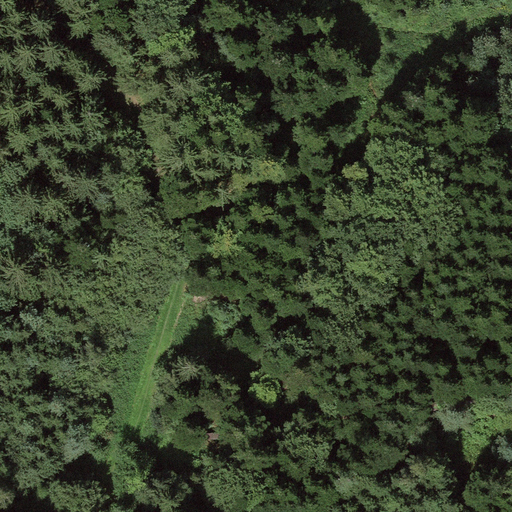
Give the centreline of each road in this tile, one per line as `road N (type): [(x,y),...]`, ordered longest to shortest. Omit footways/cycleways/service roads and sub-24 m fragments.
road 1 (track): [(0,12),(167,196),(181,227),(180,262),(121,464)]
road 2 (track): [(236,0),(453,28),(511,16)]
